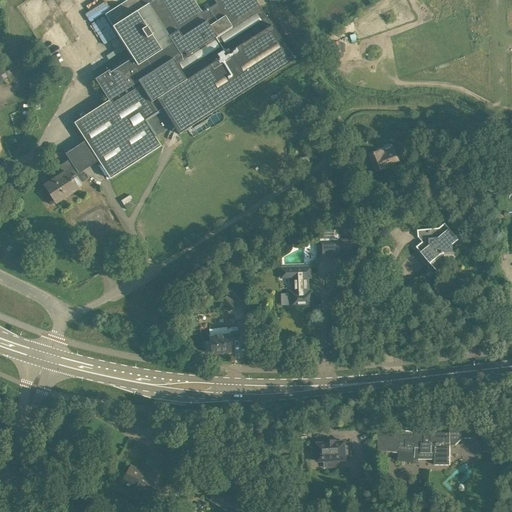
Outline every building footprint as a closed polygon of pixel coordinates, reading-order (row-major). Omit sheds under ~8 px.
[(127,0),(104,15),(132,58),(109,73),(108,71),(95,80),(108,100),(73,123),(109,179),(160,146),(154,137),(172,125),(178,134),(293,60),(271,25),(260,8),(255,0),(213,0),(216,4),(201,14),(192,0),(127,0)] [(370,156),(376,172),(386,168),(386,167),(399,162),(394,148),(383,153),(382,151),(370,156)] [(44,187),(40,189),(50,205),(55,202),(55,203),(77,189),(77,188),(82,185),(76,176),(71,180),(66,171),(44,185),(44,187)] [(120,201),(123,207),(133,200),(130,195),(120,201)] [(423,242),(416,247),(436,271),(436,275),(446,274),(444,256),(442,254),(444,253),(453,252),(452,245),(458,240),(445,223),(439,228),(417,230),(418,238),(422,237),(423,242)] [(339,239),(337,239),(337,228),(319,229),(319,240),(318,240),(318,256),(324,256),(324,253),(333,253),(333,256),(339,256),(339,239)] [(297,241),(298,239),(296,236),(293,235),(286,239),(285,243),(288,246),(291,246),(297,241)] [(290,293),(290,306),(310,306),(310,293),(306,293),(306,276),(309,276),(309,268),(281,269),(281,277),(292,277),(293,293),(290,293)] [(220,301),(229,311),(236,305),(227,295),(220,301)] [(206,344),(206,348),(209,349),(209,350),(211,350),(212,354),(218,353),(219,354),(222,354),(223,352),(229,352),(228,344),(229,344),(228,340),(228,338),(238,337),(238,331),(229,332),(230,335),(227,335),(221,336),(221,335),(217,336),(210,337),(210,341),(208,342),(206,344)] [(127,432),(150,435),(152,422),(128,419),(127,432)] [(394,427),(376,425),(378,450),(398,452),(398,460),(414,461),(414,460),(418,461),(418,458),(434,459),(434,465),(449,465),(449,445),(454,445),(462,438),(473,438),(473,429),(466,429),(465,426),(449,426),(449,433),(430,433),(430,443),(424,443),(424,435),(394,431),(394,427)] [(177,439),(169,454),(187,464),(195,449),(177,439)] [(314,446),(308,446),(308,457),(315,457),(315,465),(346,464),(346,461),(354,460),(353,444),(345,444),(345,443),(314,445),(314,446)] [(128,487),(129,486),(152,498),(160,483),(156,480),(160,473),(167,460),(164,458),(167,453),(154,446),(144,464),(140,471),(131,466),(126,474),(123,473),(119,482),(128,487)] [(186,483),(190,490),(192,488),(199,497),(203,494),(207,498),(210,500),(209,501),(228,511),(235,511),(240,504),(217,490),(213,485),(209,488),(198,474),(186,483)]
